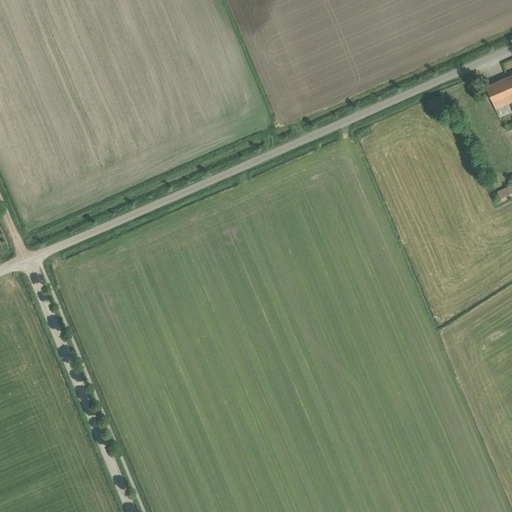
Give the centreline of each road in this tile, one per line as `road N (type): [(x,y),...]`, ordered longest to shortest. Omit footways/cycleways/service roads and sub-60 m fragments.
road 1 (unclassified): [(0,274),(511,47)]
road 2 (track): [(130,511),(27,262)]
